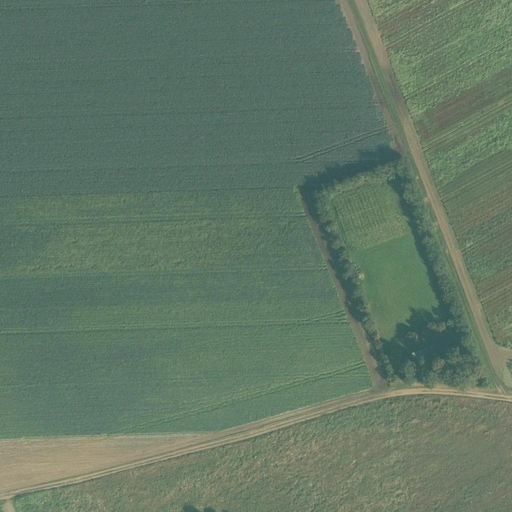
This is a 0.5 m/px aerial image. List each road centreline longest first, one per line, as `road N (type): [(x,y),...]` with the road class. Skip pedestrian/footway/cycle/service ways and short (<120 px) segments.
road 1 (track): [(0,498),(405,392),(501,397)]
road 2 (track): [(501,397),(470,288),(359,0)]
